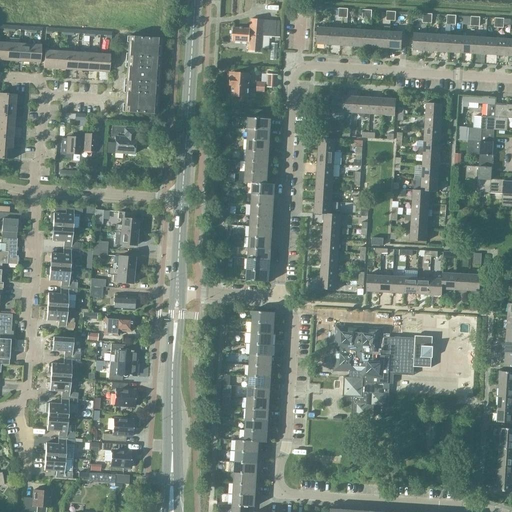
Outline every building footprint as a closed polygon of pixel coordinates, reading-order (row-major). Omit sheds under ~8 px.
[(282,21),(281,21),(264,20),(251,19),(250,29),(234,28),(233,41),(249,43),(248,51),(262,52),(262,49),(268,49),(269,37),(281,38),(282,21)] [(318,28),(317,45),(329,45),(330,29),(330,25),(325,25),(325,28),(318,28)] [(378,32),(377,48),(389,49),(390,32),(390,27),(385,27),(384,32),(378,32)] [(329,45),(341,46),(342,29),(330,29),(329,45)] [(341,46),(353,47),(354,30),(342,29),(341,46)] [(353,47),(365,48),(366,31),(354,30),(353,47)] [(365,48),(377,48),(378,32),(366,31),(365,48)] [(390,32),(389,49),(401,50),(402,33),(390,32)] [(413,51),(425,51),(426,35),(414,34),(413,51)] [(425,51),(437,52),(438,35),(426,35),(425,51)] [(437,52),(449,53),(450,36),(438,35),(437,52)] [(126,62),(128,62),(160,64),(161,38),(130,36),(129,56),(126,56),(126,62)] [(449,53),(461,54),(462,37),(450,36),(449,53)] [(461,54),(473,54),(474,38),(462,37),(461,54)] [(473,54),(485,55),(486,38),(474,38),(473,54)] [(485,55),(497,56),(498,39),(486,38),(485,55)] [(497,56),(509,57),(510,40),(498,39),(497,56)] [(0,60),(8,61),(9,43),(0,42),(0,60)] [(8,61),(19,62),(20,44),(9,43),(8,61)] [(20,44),(19,62),(29,62),(30,44),(20,44)] [(30,44),(29,62),(40,63),(41,45),(30,44)] [(44,69),(55,69),(56,51),(45,51),(44,69)] [(55,69),(66,70),(67,52),(56,51),(55,69)] [(66,70),(77,70),(78,53),(67,52),(66,70)] [(77,70),(87,71),(89,53),(78,53),(77,70)] [(87,71),(98,72),(99,54),(89,53),(87,71)] [(99,54),(98,72),(109,72),(110,55),(99,54)] [(124,87),(127,87),(158,89),(160,64),(128,62),(127,81),(124,81),(124,87)] [(230,86),(232,86),(249,87),(249,74),(230,73),(230,77),(230,86)] [(268,75),(267,88),(277,88),(278,75),(268,75)] [(232,86),(232,96),(237,97),(237,101),(248,102),(249,87),(232,86)] [(158,89),(127,87),(126,106),(123,106),(123,112),(125,112),(125,113),(157,114),(158,89)] [(0,93),(0,104),(16,106),(17,95),(0,93)] [(332,112),(345,113),(346,96),(333,96),(332,112)] [(345,113),(357,114),(358,97),(346,96),(345,113)] [(357,114),(370,115),(371,98),(358,97),(357,114)] [(460,97),(459,114),(463,114),(463,107),(468,108),(468,97),(460,97)] [(370,115),(382,115),(383,99),(371,98),(370,115)] [(383,99),(382,115),(395,116),(396,99),(383,99)] [(425,103),(424,116),(441,117),(442,104),(425,103)] [(0,104),(0,115),(15,117),(16,106),(0,104)] [(469,128),(468,141),(493,143),(494,130),(496,105),(487,104),(487,117),(481,116),(480,129),(469,128)] [(496,105),(495,117),(494,130),(499,131),(505,131),(507,131),(508,118),(511,118),(511,104),(507,104),(507,105),(496,105)] [(0,115),(0,126),(14,127),(15,117),(0,115)] [(424,116),(423,128),(440,129),(441,117),(424,116)] [(248,118),(248,129),(271,131),(271,119),(248,118)] [(0,126),(0,136),(14,138),(14,127),(0,126)] [(111,132),(111,137),(116,138),(115,139),(115,153),(134,154),(136,138),(137,130),(125,129),(126,127),(111,126),(111,132)] [(458,127),(457,140),(466,141),(467,127),(458,127)] [(423,128),(423,141),(440,142),(440,129),(423,128)] [(248,129),(247,140),(270,141),(271,131),(248,129)] [(84,134),(84,138),(83,144),(81,144),(80,151),(91,152),(91,157),(102,157),(103,145),(97,145),(97,135),(84,134)] [(0,136),(0,147),(13,149),(14,138),(0,136)] [(83,144),(84,138),(68,137),(67,147),(61,146),(61,159),(72,160),(72,154),(80,155),(80,151),(81,144),(83,144)] [(319,138),(318,151),(335,152),(336,139),(319,138)] [(247,140),(246,151),(269,152),(270,141),(247,140)] [(418,148),(418,153),(422,154),(439,155),(440,142),(423,141),(422,148),(418,148)] [(480,155),(479,167),(492,168),(493,168),(494,153),(493,153),(493,143),(468,141),(467,154),(480,155)] [(13,149),(0,147),(0,158),(12,160),(13,149)] [(246,151),(246,161),(269,163),(269,152),(246,151)] [(318,151),(317,164),(334,165),(340,165),(341,153),(335,152),(318,151)] [(422,154),(421,166),(438,167),(439,155),(422,154)] [(246,161),(245,172),(268,174),(269,163),(246,161)] [(317,164),(317,176),(333,177),(334,165),(317,164)] [(421,166),(420,178),(437,179),(438,167),(421,166)] [(477,192),(490,193),(491,179),(492,168),(479,167),(466,166),(466,179),(477,180),(477,192)] [(68,171),(68,179),(76,179),(77,171),(68,171)] [(244,183),(252,184),(252,183),(267,184),(268,174),(245,172),(244,183)] [(317,176),(316,189),(333,190),(333,177),(317,176)] [(420,178),(420,190),(429,191),(429,192),(437,192),(437,179),(420,178)] [(491,179),(490,193),(503,194),(502,207),(511,207),(511,181),(505,181),(505,180),(491,179)] [(252,184),(252,194),(275,196),(275,185),(267,184),(252,183),(252,184)] [(316,189),(315,201),(332,202),(333,190),(316,189)] [(412,190),(411,203),(428,204),(429,192),(429,191),(420,190),(412,190)] [(252,194),(251,205),(274,206),(275,196),(252,194)] [(314,214),(324,215),(324,214),(331,215),(331,214),(332,202),(315,201),(314,214)] [(355,204),(355,210),(361,210),(360,216),(367,217),(368,204),(361,204),(358,204),(355,203),(355,204)] [(411,203),(410,215),(427,216),(428,204),(411,203)] [(251,205),(250,216),(273,217),(274,206),(251,205)] [(54,213),(53,227),(73,228),(74,215),(83,215),(83,209),(67,208),(66,214),(54,213)] [(96,218),(95,224),(103,225),(103,218),(104,211),(96,210),(96,218)] [(1,239),(3,239),(16,240),(17,239),(18,220),(20,220),(21,214),(0,212),(0,223),(2,224),(1,239)] [(122,231),(122,232),(138,233),(139,220),(131,219),(132,213),(118,212),(118,218),(123,219),(122,226),(116,225),(116,231),(122,231)] [(324,215),(323,227),(340,228),(341,215),(331,214),(331,215),(324,214),(324,215)] [(410,215),(410,228),(427,229),(427,216),(410,215)] [(250,216),(250,227),(273,228),(273,217),(250,216)] [(64,242),(64,248),(81,249),(81,243),(73,242),(73,228),(53,227),(52,241),(64,242)] [(250,227),(249,237),(272,239),(273,228),(250,227)] [(323,227),(323,239),(339,240),(340,228),(323,227)] [(427,229),(410,228),(409,240),(426,241),(427,229)] [(138,233),(122,232),(121,244),(137,246),(138,233)] [(249,237),(248,248),(271,250),(272,239),(249,237)] [(371,238),(371,245),(382,246),(382,238),(371,238)] [(0,263),(2,263),(2,264),(17,265),(18,256),(16,256),(17,239),(16,240),(3,239),(3,244),(0,244),(0,263)] [(323,239),(322,252),(339,253),(339,240),(323,239)] [(94,241),(93,248),(107,249),(108,249),(109,242),(94,241)] [(51,253),(51,267),(71,268),(72,255),(80,255),(81,249),(64,248),(63,254),(51,253)] [(93,248),(93,256),(107,257),(107,256),(117,256),(117,251),(107,251),(107,249),(93,248)] [(248,248),(248,259),(271,260),(271,250),(248,248)] [(322,252),(321,264),(338,265),(339,253),(322,252)] [(112,269),(118,269),(134,271),(136,258),(129,257),(120,257),(119,264),(113,264),(112,269)] [(248,259),(247,270),(270,271),(271,260),(248,259)] [(321,264),(320,277),(337,278),(338,265),(321,264)] [(51,267),(50,281),(62,282),(61,288),(71,288),(77,289),(77,283),(73,282),(74,269),(71,268),(51,267)] [(108,268),(107,275),(113,275),(112,282),(117,282),(133,284),(134,271),(118,269),(112,269),(108,268)] [(270,271),(247,270),(246,281),(269,282),(270,271)] [(442,273),(442,280),(443,280),(442,290),(454,291),(455,274),(442,273)] [(468,275),(455,274),(454,291),(467,291),(468,275)] [(480,275),(468,275),(467,291),(480,292),(480,275)] [(366,292),(379,293),(379,276),(367,276),(366,292)] [(379,293),(391,294),(392,277),(379,276),(379,293)] [(337,278),(320,277),(320,289),(336,290),(337,278)] [(391,294),(404,294),(405,278),(392,277),(391,294)] [(404,294),(417,295),(417,278),(405,278),(404,294)] [(417,295),(429,296),(430,279),(417,278),(417,295)] [(91,286),(105,287),(106,280),(91,279),(91,286)] [(430,279),(429,296),(442,296),(442,290),(443,280),(442,280),(430,279)] [(90,297),(101,298),(101,287),(91,287),(90,297)] [(49,293),(48,307),(68,308),(69,295),(71,295),(77,295),(77,289),(61,288),(61,293),(49,293)] [(114,309),(134,311),(135,298),(115,296),(114,309)] [(45,311),(44,320),(47,320),(47,321),(59,321),(58,327),(71,328),(74,329),(75,323),(74,323),(74,319),(67,318),(68,308),(48,307),(48,311),(45,311)] [(252,311),(252,322),(275,324),(275,313),(252,311)] [(0,339),(13,340),(13,332),(12,314),(10,314),(0,313),(0,339)] [(104,336),(108,336),(119,337),(119,331),(131,332),(132,326),(133,324),(134,322),(132,320),(132,319),(105,317),(104,336)] [(252,322),(251,333),(274,335),(275,324),(252,322)] [(334,354),(334,364),(334,371),(345,372),(349,372),(349,377),(344,377),(343,395),(343,399),(353,399),(352,418),(374,419),(375,407),(389,408),(390,392),(390,390),(375,389),(375,383),(390,384),(393,384),(394,375),(414,376),(414,367),(431,368),(432,358),(433,358),(433,347),(432,347),(433,337),(416,336),(416,338),(395,337),(395,338),(381,337),(381,336),(381,329),(373,328),(364,328),(364,329),(353,328),(353,327),(344,327),(342,327),(336,326),(336,334),(335,343),(336,343),(336,354),(334,354)] [(251,333),(250,344),(273,345),(274,335),(251,333)] [(65,352),(64,358),(81,359),(81,353),(73,352),(74,338),(54,337),(53,341),(50,340),(50,350),(53,350),(53,351),(65,352)] [(0,339),(0,364),(1,364),(1,365),(9,365),(10,348),(13,349),(15,347),(16,340),(13,340),(0,339)] [(110,355),(110,362),(115,362),(136,364),(136,362),(137,362),(138,352),(133,352),(133,351),(130,351),(123,351),(124,345),(111,344),(110,355)] [(250,344),(250,355),(273,356),(273,345),(250,344)] [(250,355),(249,366),(272,367),(273,356),(250,355)] [(51,373),(51,378),(71,379),(72,365),(81,366),(81,359),(64,358),(64,364),(52,363),(52,364),(49,364),(48,373),(51,373)] [(103,366),(105,366),(105,362),(97,361),(96,371),(102,371),(103,366)] [(136,364),(115,362),(114,369),(109,369),(108,380),(121,381),(122,375),(129,375),(129,376),(131,377),(131,376),(136,376),(137,366),(136,366),(136,364)] [(249,366),(249,376),(271,378),(272,367),(249,366)] [(511,372),(499,372),(498,385),(511,385),(511,372)] [(249,376),(248,387),(271,389),(271,378),(249,376)] [(62,393),(62,399),(78,400),(79,394),(70,393),(71,379),(51,378),(50,392),(62,393)] [(116,394),(115,406),(134,407),(135,390),(126,390),(127,384),(112,383),(111,390),(116,390),(116,392),(115,392),(115,394),(116,394)] [(511,385),(498,385),(498,397),(511,398),(511,385)] [(248,387),(247,398),(270,399),(271,389),(248,387)] [(511,398),(498,397),(497,410),(511,410),(511,398)] [(247,398),(247,409),(269,410),(270,399),(247,398)] [(46,405),(46,414),(49,414),(48,418),(69,420),(69,410),(78,410),(78,406),(78,400),(70,400),(62,399),(61,405),(49,404),(49,405),(46,405)] [(247,409),(246,420),(269,421),(269,410),(247,409)] [(511,410),(497,410),(496,422),(511,423),(511,410)] [(103,434),(102,441),(125,442),(125,436),(128,436),(129,436),(129,432),(132,432),(132,429),(133,429),(134,421),(134,420),(133,419),(127,419),(127,417),(127,419),(114,419),(113,433),(113,434),(103,434)] [(59,433),(59,439),(76,440),(76,434),(68,433),(69,420),(48,418),(47,432),(59,433)] [(246,420),(245,430),(268,432),(269,421),(246,420)] [(511,429),(500,428),(499,441),(511,441),(511,429)] [(245,430),(245,441),(259,442),(267,443),(268,432),(245,430)] [(47,444),(46,458),(66,459),(67,446),(75,446),(76,440),(59,439),(59,445),(47,444)] [(237,440),(236,451),(259,453),(259,442),(245,441),(237,440)] [(511,441),(499,441),(498,454),(511,454),(511,441)] [(103,444),(102,451),(105,451),(104,461),(111,461),(111,469),(123,470),(123,474),(123,472),(129,472),(130,472),(130,471),(131,462),(130,462),(131,456),(127,456),(128,452),(127,452),(127,451),(124,451),(124,445),(103,444)] [(236,451),(235,462),(258,464),(259,453),(236,451)] [(511,454),(498,454),(498,466),(511,466),(511,454)] [(66,459),(46,458),(45,472),(57,473),(56,479),(73,480),(74,473),(65,473),(66,459)] [(235,462),(235,473),(257,475),(258,464),(235,462)] [(511,466),(498,466),(497,479),(511,479),(511,466)] [(235,473),(234,484),(256,485),(257,475),(235,473)] [(104,474),(104,483),(114,483),(115,475),(104,474)] [(511,479),(497,479),(496,491),(511,492),(511,491),(511,479)] [(234,484),(233,495),(256,496),(256,485),(234,484)] [(23,511),(37,511),(36,511),(45,511),(46,508),(50,508),(51,492),(33,490),(33,499),(24,498),(23,511)] [(233,495),(233,505),(244,506),(255,507),(256,496),(233,495)]
